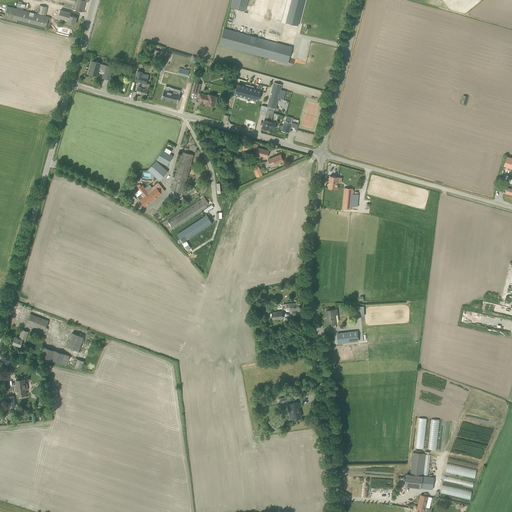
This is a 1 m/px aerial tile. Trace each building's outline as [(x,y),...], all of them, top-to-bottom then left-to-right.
[(85,1),(88,2),(88,0),(57,0),(65,2),(63,6),(73,9),(82,12),(83,11),(85,1)] [(232,0),(230,7),(245,11),(247,0),(232,0)] [(291,0),(285,23),(297,27),(304,0),(291,0)] [(37,13),(39,13),(45,15),(47,7),(39,5),(37,13)] [(4,18),(39,28),(46,29),(49,17),(7,6),(4,18)] [(68,20),(67,23),(74,25),(76,17),(70,15),(70,13),(60,10),(58,18),(68,20)] [(233,30),(224,28),(219,45),(288,64),(289,58),(291,53),(292,47),(291,46),(268,40),(236,31),(233,30)] [(101,72),(105,73),(103,78),(109,80),(113,68),(100,64),(100,63),(92,61),(89,74),(96,76),(98,69),(101,70),(101,72)] [(179,68),(178,73),(188,76),(190,71),(179,68)] [(150,98),(151,93),(148,92),(149,87),(146,86),(148,79),(141,77),(143,73),(137,71),(135,80),(143,83),(141,88),(138,87),(137,92),(143,94),(143,96),(150,98)] [(191,92),(197,94),(201,83),(194,81),(191,92)] [(279,95),(282,85),(274,83),(271,93),(272,93),(271,97),(270,96),(271,96),(270,96),(270,97),(267,107),(275,109),(276,105),(273,105),(275,98),(278,99),(278,98),(277,98),(278,95),(279,95)] [(258,101),(261,91),(253,89),(254,87),(246,84),(245,87),(237,84),(235,94),(258,101)] [(165,89),(164,89),(162,98),(178,103),(180,94),(181,90),(174,88),(173,92),(165,89)] [(200,93),(199,95),(198,100),(206,102),(205,104),(214,106),(217,96),(208,94),(208,95),(200,93)] [(271,122),(274,112),(267,110),(264,120),(262,128),(269,129),(269,127),(274,129),(275,127),(275,128),(276,125),(275,125),(276,124),(271,122)] [(292,123),(284,121),(281,131),(289,133),(292,123)] [(267,158),(269,151),(257,148),(255,154),(267,158)] [(162,150),(160,154),(156,160),(167,166),(173,156),(162,150)] [(182,152),(172,188),(171,190),(183,193),(193,155),(182,152)] [(281,154),(270,159),(267,160),(270,167),(284,161),(281,154)] [(503,166),(511,168),(511,157),(506,156),(503,166)] [(147,170),(156,177),(159,181),(168,172),(156,161),(147,170)] [(263,175),(259,167),(253,169),(257,178),(263,175)] [(338,183),(337,183),(338,177),(330,176),(328,188),(337,189),(338,183)] [(142,193),(137,197),(140,200),(145,207),(165,191),(157,182),(147,191),(142,185),(141,186),(139,184),(137,186),(138,188),(142,193)] [(194,187),(182,196),(185,201),(197,192),(194,187)] [(358,195),(352,194),(353,189),(344,188),(342,209),(347,209),(350,210),(352,199),(358,200),(358,195)] [(206,205),(208,204),(206,201),(204,202),(201,199),(167,221),(173,229),(207,207),(206,206),(206,205)] [(162,209),(158,211),(162,218),(166,215),(162,209)] [(207,215),(177,234),(183,242),(212,223),(207,215)] [(299,302),(286,304),(286,307),(290,307),(291,310),(299,309),(299,302)] [(363,316),(363,306),(354,306),(354,317),(363,316)] [(328,324),(336,322),(335,315),(338,315),(337,309),(326,310),(328,324)] [(273,319),(282,318),(282,311),(272,312),(273,319)] [(26,324),(31,326),(45,331),(49,321),(30,314),(26,324)] [(25,341),(28,331),(22,329),(19,339),(15,337),(13,344),(20,346),(22,340),(25,341)] [(338,344),(359,342),(357,331),(337,333),(338,344)] [(84,337),(72,333),(67,347),(78,351),(82,343),(83,339),(84,337)] [(70,356),(64,354),(44,347),(41,356),(61,363),(66,365),(70,356)] [(84,362),(84,361),(75,358),(72,367),(81,370),(83,365),(84,362)] [(16,380),(17,394),(18,396),(26,395),(25,388),(27,387),(27,384),(25,384),(24,379),(16,380)] [(15,406),(13,397),(7,398),(8,407),(15,406)] [(291,419),(292,418),(301,417),(299,407),(301,407),(300,402),(287,405),(288,410),(289,409),(291,419)] [(423,449),(426,418),(418,417),(414,447),(423,449)] [(436,450),(439,420),(430,419),(427,449),(436,450)] [(422,482),(425,454),(413,452),(412,459),(410,474),(409,474),(406,474),(405,487),(421,488),(422,482)] [(446,463),(444,471),(474,478),(476,470),(446,463)] [(441,485),(440,493),(469,499),(471,490),(441,485)] [(420,495),(417,509),(424,511),(426,511),(428,511),(430,509),(425,508),(428,497),(420,495)]
